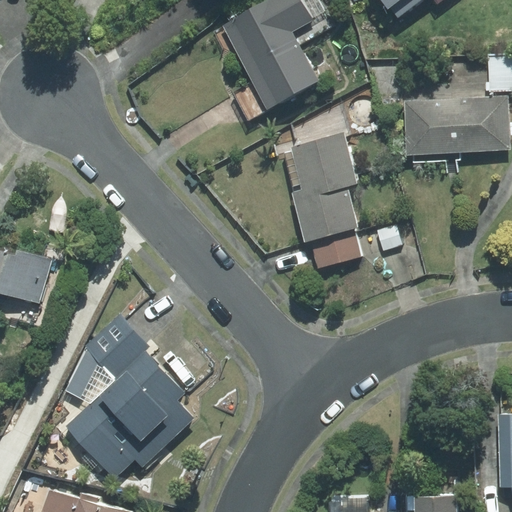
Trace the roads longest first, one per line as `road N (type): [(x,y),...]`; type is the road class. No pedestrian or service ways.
road 1 (residential): [(51,95),(317,391)]
road 2 (unknown): [(145,200),(0,451)]
road 3 (residential): [(317,391),(378,347),(454,324),(511,321)]
road 4 (unknown): [(51,95),(183,0)]
road 5 (residential): [(240,511),(270,452),(317,391)]
